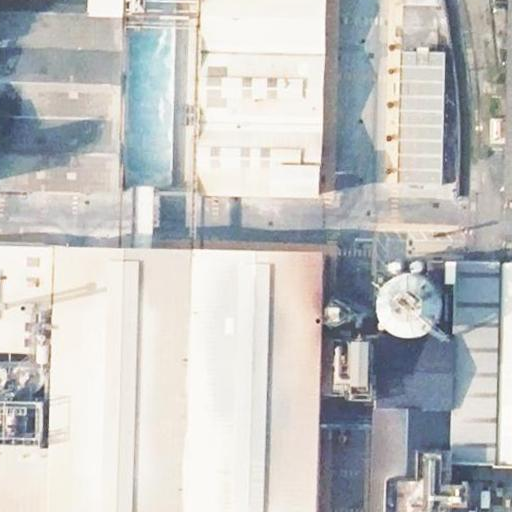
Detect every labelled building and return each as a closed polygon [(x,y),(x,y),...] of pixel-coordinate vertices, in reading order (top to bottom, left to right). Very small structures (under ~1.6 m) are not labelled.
[(0,0),(0,183),(115,187),(120,0),(0,0)] [(210,0),(207,191),(319,194),(325,0),(210,0)] [(0,455),(0,511),(332,511),(338,252),(0,243),(0,353),(50,356),(48,456),(0,455)] [(390,280),(387,291),(388,302),(392,312),(399,321),(409,326),(420,328),(431,327),(441,322),(449,314),(453,304),(454,293),(452,281),(446,272),(438,265),(427,262),(416,261),(406,264),(396,271),(390,280)] [(511,511),(511,261),(498,262),(495,337),(490,453),(511,452),(511,511)] [(379,403),(377,469),(389,470),(388,511),(450,511),(453,452),(490,453),(495,337),(391,332),(382,331),(379,403)] [(0,364),(0,381),(2,385),(6,389),(12,391),(18,392),(24,390),(29,387),(33,382),(34,376),(34,370),(32,364),(28,360),(23,357),(17,355),(11,356),(6,358),(1,363),(0,364)] [(3,415),(3,420),(4,426),(7,431),(11,435),(17,437),(23,437),(28,436),(33,432),(37,427),(38,422),(38,416),(36,410),(32,406),(27,403),(21,402),(15,402),(10,405),(6,409),(3,415)]
